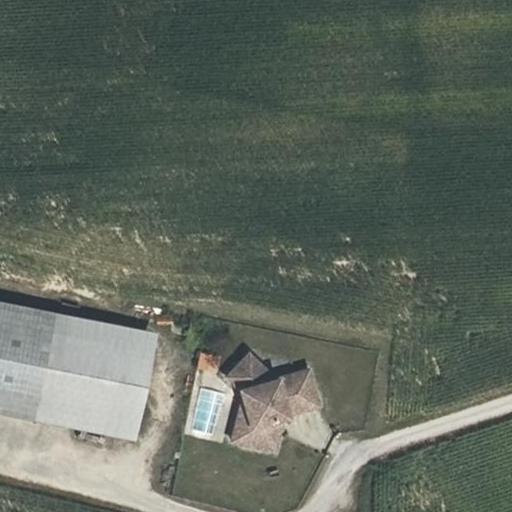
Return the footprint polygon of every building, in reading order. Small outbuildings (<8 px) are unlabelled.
[(69,341),(0,328),(0,399),(56,410),(69,341)] [(98,346),(69,341),(56,410),(84,415),(98,346)] [(197,368),(216,371),(218,355),(199,352),(197,368)] [(251,403),(259,432),(255,449),(283,456),(288,437),(285,425),(297,421),(297,419),(327,410),(316,374),(283,384),(256,358),(235,380),(248,394),(251,403)] [(259,432),(251,403),(240,446),(255,449),(259,432)]
